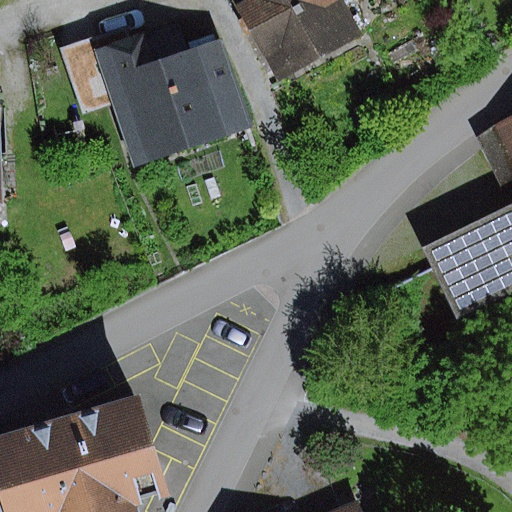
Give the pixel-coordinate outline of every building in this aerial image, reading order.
[(222,0),(270,86),(359,38),(337,0),(222,0)] [(174,28),(94,55),(133,171),(251,132),(218,37),(181,49),(174,28)] [(511,117),(476,142),(506,204),(511,201),(511,117)] [(511,201),(506,204),(422,243),(456,316),(511,290),(511,201)] [(0,436),(0,494),(48,482),(56,511),(123,511),(122,506),(154,497),(128,401),(0,436)] [(56,511),(48,482),(0,494),(0,511),(56,511)]
